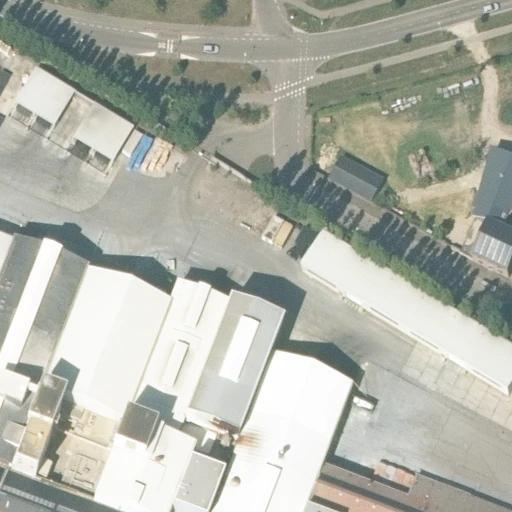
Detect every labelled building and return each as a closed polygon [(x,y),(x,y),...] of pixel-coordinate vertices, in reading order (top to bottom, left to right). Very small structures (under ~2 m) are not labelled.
[(117,167),(137,126),(34,76),(14,117),(117,167)] [(474,222),(488,227),(503,234),(511,237),(511,225),(508,224),(511,216),(511,162),(493,155),(474,222)] [(341,160),(329,181),(372,204),(383,183),(341,160)] [(488,227),(473,261),(508,278),(511,269),(511,237),(503,234),(488,227)] [(511,391),(511,350),(324,236),(302,272),(508,397),(511,391)] [(504,511),(413,478),(404,501),(322,470),(351,392),(269,361),(280,330),(174,289),(168,308),(86,277),(87,274),(0,240),(0,511),(504,511)] [(162,306),(170,285),(148,277),(140,298),(162,306)]
